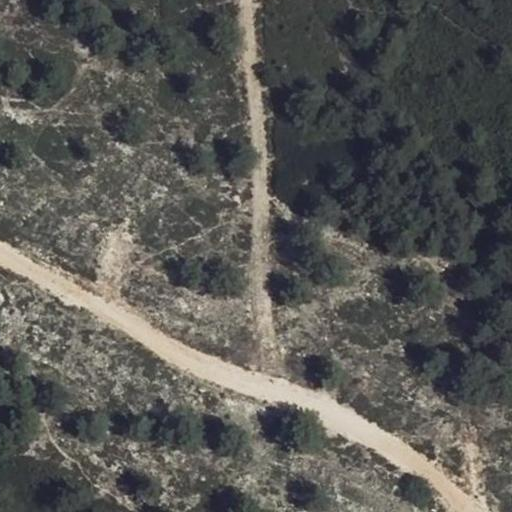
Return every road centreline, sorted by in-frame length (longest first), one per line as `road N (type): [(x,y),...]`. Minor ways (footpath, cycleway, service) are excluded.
road 1 (track): [(0,254),(246,382),(356,418),(476,511)]
road 2 (track): [(271,390),(259,308),(262,132),(250,0)]
